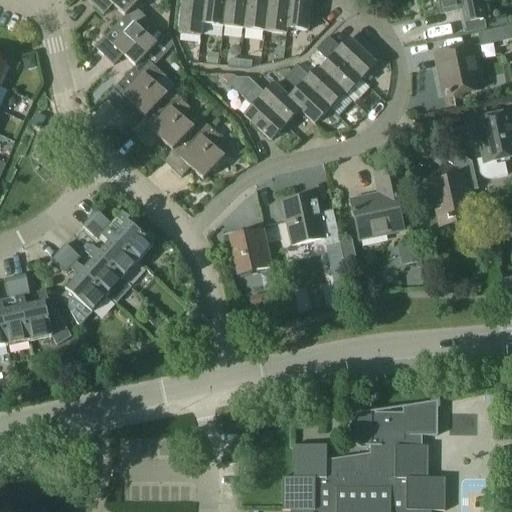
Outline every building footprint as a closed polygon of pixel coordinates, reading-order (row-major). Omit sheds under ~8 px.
[(134,9),(142,0),(85,0),(103,17),(112,7),(124,18),(125,18),(134,9)] [(200,38),(202,26),(201,26),(204,2),(203,1),(203,0),(195,0),(191,0),(182,0),(178,35),(200,38)] [(203,0),(203,1),(204,2),(201,26),(202,26),(222,29),(225,0),(203,0)] [(225,0),(222,29),(243,31),(246,0),(225,0)] [(264,34),(267,0),(246,0),(243,31),(264,34)] [(286,36),(287,31),(286,31),(289,0),(267,0),(264,34),(286,36)] [(289,0),(286,31),(287,31),(307,33),(311,0),(289,0)] [(482,6),(481,0),(437,0),(441,15),(461,11),(464,25),(489,20),(486,6),(482,6)] [(123,57),(134,68),(135,69),(144,59),(145,60),(157,47),(144,35),(152,26),(134,9),(125,18),(124,18),(94,49),(113,67),(123,57)] [(505,15),(494,17),(496,26),(507,23),(505,15)] [(499,31),(477,35),(480,48),(501,43),(499,31)] [(168,53),(174,47),(168,34),(159,44),(168,53)] [(328,38),(322,45),(360,82),(375,66),(349,41),(340,50),(328,38)] [(344,95),(343,95),(345,98),(360,82),(322,45),(315,52),(328,63),(320,72),(319,72),(344,95)] [(472,48),(434,56),(443,99),(481,91),(472,48)] [(207,54),(205,65),(217,67),(219,55),(207,54)] [(33,58),(22,60),(25,71),(36,68),(33,58)] [(133,107),(145,119),(167,97),(166,97),(154,85),(163,77),(145,60),(144,59),(135,69),(134,68),(104,100),(123,118),(133,107)] [(319,72),(320,72),(317,69),(309,79),(296,67),(290,73),(290,74),(329,110),(343,95),(344,95),(319,72)] [(288,71),(277,74),(284,80),(290,74),(290,73),(288,71)] [(296,92),(289,100),(288,101),(299,112),(314,126),(329,110),(290,74),(284,80),(296,92)] [(226,76),(222,80),(230,87),(236,81),(232,77),(226,76)] [(288,101),(289,100),(273,86),(264,95),(252,84),(237,80),(236,81),(285,127),(299,112),(288,101)] [(285,127),(236,81),(230,87),(252,109),(244,118),(270,143),(285,127)] [(189,110),(171,92),(170,92),(166,97),(167,97),(145,119),(131,133),(150,151),(159,141),(171,152),(172,152),(193,130),(181,119),(189,110)] [(223,113),(217,107),(209,115),(216,121),(223,113)] [(45,118),(36,114),(30,126),(39,131),(45,118)] [(477,162),(480,175),(484,179),(489,180),(506,177),(503,161),(511,159),(511,121),(510,115),(475,122),(483,160),(477,162)] [(220,139),(201,121),(193,130),(172,152),(171,152),(162,162),(181,180),(190,170),(203,182),(224,160),(211,148),(220,139)] [(445,182),(429,185),(439,230),(472,222),(466,194),(477,191),(471,164),(450,151),(444,162),(454,168),(445,182)] [(378,197),(351,203),(359,242),(402,233),(396,206),(407,204),(400,171),(374,176),(378,197)] [(315,198),(281,205),(291,248),(324,241),(326,249),(340,246),(333,215),(319,218),(315,198)] [(96,212),(89,220),(103,234),(106,230),(110,226),(96,212)] [(110,226),(106,230),(114,237),(111,240),(138,264),(153,247),(152,246),(139,233),(127,223),(129,220),(121,213),(115,220),(110,226)] [(108,243),(98,254),(96,257),(122,281),(138,264),(111,240),(114,237),(106,230),(103,234),(89,220),(82,228),(96,241),(100,237),(108,243)] [(278,225),(277,220),(262,223),(263,229),(278,225)] [(264,231),(228,239),(237,278),(272,270),(264,231)] [(416,245),(397,249),(401,269),(421,264),(416,245)] [(65,246),(58,254),(73,267),(76,264),(80,259),(65,246)] [(96,257),(98,254),(91,247),(85,253),(92,260),(83,271),(80,274),(107,298),(115,305),(131,289),(122,281),(96,257)] [(79,328),(107,298),(80,274),(83,271),(76,264),(73,267),(58,254),(51,261),(66,275),(70,270),(77,277),(65,291),(66,293),(61,298),(76,325),(79,328)] [(349,287),(344,267),(330,271),(334,290),(349,287)] [(413,270),(406,278),(407,288),(425,288),(420,269),(413,270)] [(360,274),(354,286),(365,292),(371,280),(360,274)] [(25,277),(15,279),(19,298),(23,297),(29,296),(25,277)] [(3,312),(0,312),(0,316),(7,348),(29,343),(21,308),(25,307),(23,297),(19,298),(15,279),(5,281),(9,300),(1,302),(3,312)] [(511,279),(501,282),(504,293),(511,291),(511,279)] [(21,308),(29,343),(52,338),(56,347),(70,339),(56,314),(47,316),(44,304),(48,303),(45,292),(37,294),(39,304),(25,307),(21,308)] [(272,300),(249,304),(251,313),(273,309),(272,300)] [(191,322),(188,327),(190,333),(200,331),(197,321),(191,322)] [(496,396),(485,396),(485,405),(496,405),(496,396)] [(376,413),(362,415),(360,415),(357,417),(355,418),(353,420),(351,422),(350,425),(349,428),(349,431),(349,435),(350,438),(351,440),(353,442),(355,444),(357,446),(360,447),(363,448),(365,448),(369,448),(369,455),(339,460),(339,466),(326,466),(326,448),(293,447),(293,479),(282,479),(281,511),(444,511),(445,480),(428,480),(428,448),(421,448),(421,438),(435,438),(435,435),(435,406),(435,403),(401,409),(401,410),(402,410),(402,415),(375,415),(375,414),(376,414),(376,413)]
